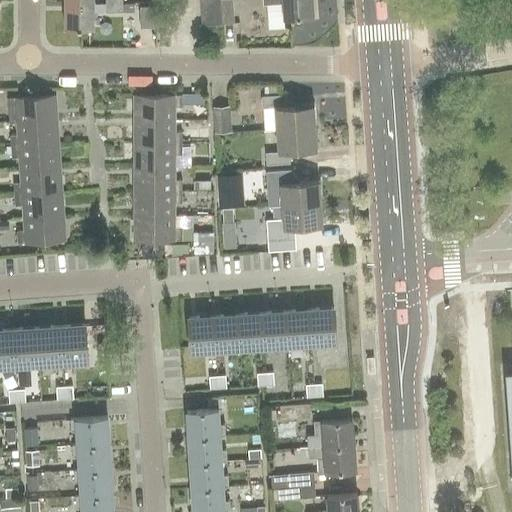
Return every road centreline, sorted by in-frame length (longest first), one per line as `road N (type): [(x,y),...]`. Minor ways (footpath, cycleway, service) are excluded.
road 1 (residential): [(35,62),(380,69)]
road 2 (tertiary): [(411,511),(393,273)]
road 3 (residential): [(155,511),(140,290)]
road 4 (tertiary): [(393,273),(380,69)]
road 5 (residential): [(336,277),(140,290)]
road 6 (residential): [(140,290),(139,279),(0,289)]
road 7 (residential): [(380,69),(511,50)]
